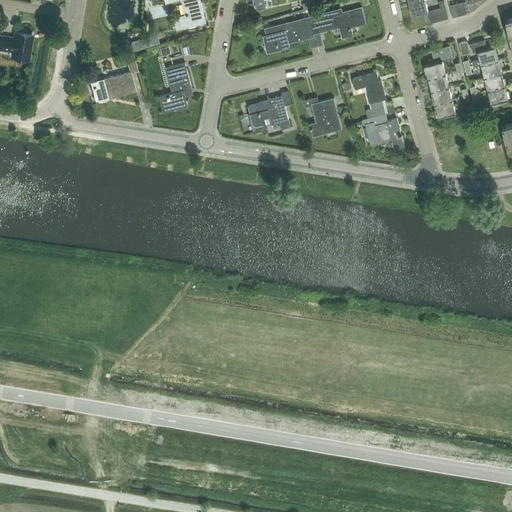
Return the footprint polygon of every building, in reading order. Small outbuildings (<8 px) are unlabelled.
[(166,0),(167,1),(171,0),(182,0),(187,15),(176,18),(178,28),(188,25),(188,26),(196,24),(196,23),(205,21),(202,10),(203,10),(202,9),(200,10),(198,4),(201,3),(200,3),(199,0),(166,0)] [(254,0),(257,10),(265,8),(263,0),(254,0)] [(412,14),(428,10),(425,0),(419,0),(409,3),(412,14)] [(464,14),(469,12),(470,12),(467,0),(461,2),(464,14)] [(464,14),(461,2),(455,3),(458,15),(464,14)] [(458,15),(455,3),(449,5),(452,17),(458,15)] [(440,7),(443,19),(448,18),(445,6),(440,7)] [(314,32),(320,30),(320,31),(321,31),(340,26),(343,36),(342,36),(342,37),(352,34),(351,27),(366,23),(365,20),(362,8),(363,7),(338,13),(337,10),(316,15),(314,8),(307,9),(309,17),(313,32),(314,32)] [(434,9),(437,21),(443,19),(440,7),(434,9)] [(428,10),(431,22),(437,21),(434,9),(428,10)] [(289,43),(309,38),(315,36),(314,32),(313,32),(309,17),(266,28),(268,34),(264,35),(268,52),(290,47),(289,43)] [(32,34),(16,32),(15,39),(12,39),(12,37),(1,36),(0,40),(0,48),(13,51),(13,54),(28,56),(32,34)] [(156,36),(132,43),(134,49),(158,43),(156,36)] [(473,65),(481,63),(499,59),(499,58),(498,58),(495,46),(496,46),(487,48),(485,39),(471,43),(473,52),(478,51),(480,58),(472,60),(473,65)] [(459,42),(462,55),(470,53),(467,40),(459,42)] [(450,45),(443,46),(431,50),(434,62),(424,64),(425,65),(428,77),(428,78),(446,73),(442,60),(453,57),(452,57),(449,46),(450,45)] [(169,46),(161,48),(162,55),(171,53),(169,46)] [(133,51),(125,54),(129,71),(130,71),(131,73),(138,71),(133,51)] [(499,59),(481,63),(484,76),(502,72),(502,71),(499,59)] [(185,62),(165,67),(172,92),(159,95),(163,111),(163,109),(172,106),(173,109),(188,105),(184,89),(192,88),(191,86),(187,69),(186,68),(184,63),(185,63),(185,62)] [(113,75),(87,82),(88,83),(90,82),(93,81),(94,86),(93,86),(94,88),(95,88),(98,100),(98,101),(108,98),(108,96),(115,94),(115,97),(136,91),(131,73),(130,71),(129,71),(118,74),(113,75)] [(377,72),(353,78),(356,88),(366,86),(372,109),(366,110),(368,117),(385,113),(383,105),(381,106),(380,99),(386,98),(382,81),(379,82),(377,72)] [(485,81),(488,89),(505,85),(505,84),(502,72),(484,76),(476,78),(478,84),(485,81)] [(431,90),(449,86),(446,73),(428,78),(431,90)] [(492,107),(500,104),(499,100),(509,98),(509,97),(508,97),(505,85),(506,85),(505,85),(488,89),(491,102),(491,103),(492,107)] [(434,103),(434,104),(452,99),(449,86),(431,90),(431,91),(434,103)] [(288,120),(282,95),(268,99),(268,101),(248,106),(254,127),(266,124),(264,118),(269,117),(271,124),(279,122),(281,129),(291,126),(289,119),(288,120)] [(317,96),(311,98),(303,100),(305,107),(312,105),(316,122),(309,123),(313,136),(342,128),(334,97),(318,101),(317,96)] [(438,117),(456,112),(456,111),(455,111),(452,99),(434,104),(435,104),(438,116),(437,116),(438,117)] [(365,138),(369,137),(371,144),(392,139),(394,148),(404,146),(401,135),(402,135),(402,133),(401,133),(399,128),(400,128),(399,124),(397,118),(387,121),(386,113),(362,119),(363,125),(366,124),(366,127),(362,128),(365,138)] [(511,123),(503,126),(503,125),(502,125),(508,147),(508,146),(511,145),(511,123)]
